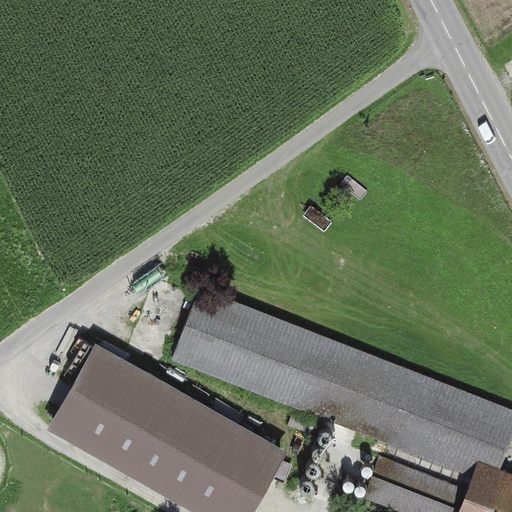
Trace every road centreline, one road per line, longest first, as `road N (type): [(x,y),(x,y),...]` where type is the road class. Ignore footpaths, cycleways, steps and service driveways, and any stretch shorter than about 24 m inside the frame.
road 1 (track): [(0,357),(453,36)]
road 2 (tertiary): [(434,0),(511,154)]
